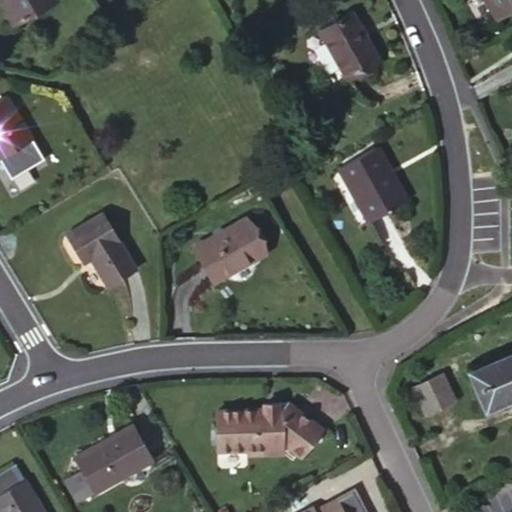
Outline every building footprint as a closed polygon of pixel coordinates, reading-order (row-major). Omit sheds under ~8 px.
[(54,2),(52,0),(0,0),(0,2),(13,25),(54,2)] [(511,12),(511,0),(484,0),(497,22),(511,12)] [(378,61),(351,14),(319,33),(347,79),(378,61)] [(0,159),(31,141),(4,97),(0,99),(0,159)] [(407,202),(376,147),(339,169),(369,222),(407,202)] [(135,270),(102,214),(65,234),(82,265),(90,260),(107,286),(135,270)] [(261,255),(241,220),(192,249),(212,284),(261,255)] [(511,397),(511,352),(469,372),(486,409),(511,397)] [(453,402),(441,374),(412,388),(425,415),(453,402)] [(261,412),(261,409),(215,411),(216,450),(244,449),(244,454),(266,453),(265,441),(280,441),(298,455),(318,430),(284,404),(278,411),(276,412),(261,412)] [(151,459),(130,425),(74,456),(83,470),(66,480),(78,500),(95,490),(95,491),(151,459)] [(265,441),(266,453),(280,452),(280,441),(265,441)] [(43,511),(24,479),(0,492),(0,511),(43,511)] [(345,511),(338,499),(311,511),(345,511)]
